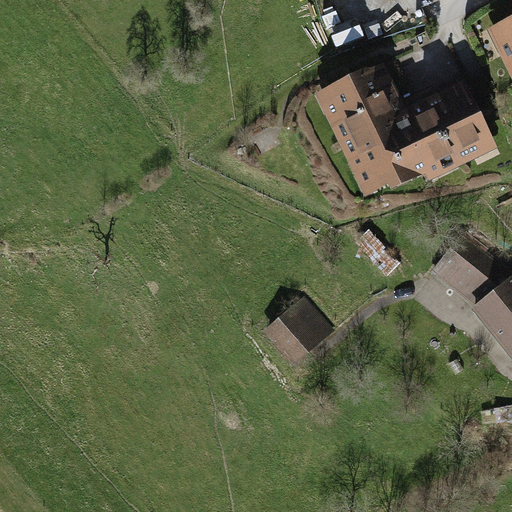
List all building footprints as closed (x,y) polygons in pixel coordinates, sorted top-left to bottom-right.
[(511,24),(502,30),(510,47),(503,49),(511,67),(511,24)] [(364,76),(328,94),(335,108),(329,111),(338,129),(340,128),(355,158),(352,159),(362,178),(367,175),(374,189),(396,178),(400,185),(452,158),(455,164),(478,153),(475,147),(489,140),(463,88),(416,111),(413,106),(403,102),(398,104),(381,70),(365,78),(364,76)] [(400,262),(374,231),(361,241),(387,272),(400,262)] [(434,273),(477,307),(475,309),(511,354),(511,274),(464,236),(434,273)] [(332,330),(305,299),(269,331),(296,362),(332,330)]
